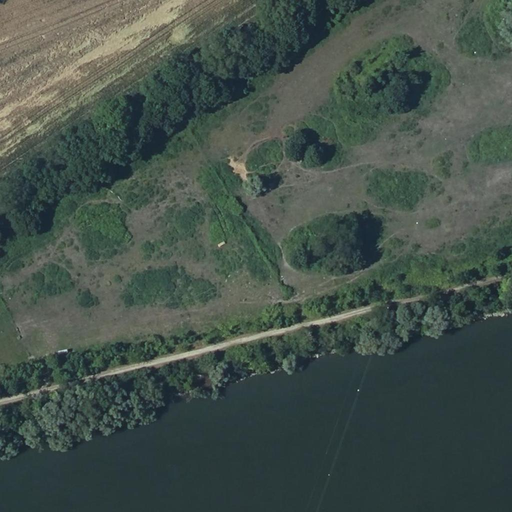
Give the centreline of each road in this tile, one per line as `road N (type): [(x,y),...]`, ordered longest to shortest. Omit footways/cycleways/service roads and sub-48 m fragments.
road 1 (track): [(511,276),(0,406)]
road 2 (track): [(0,207),(300,0)]
